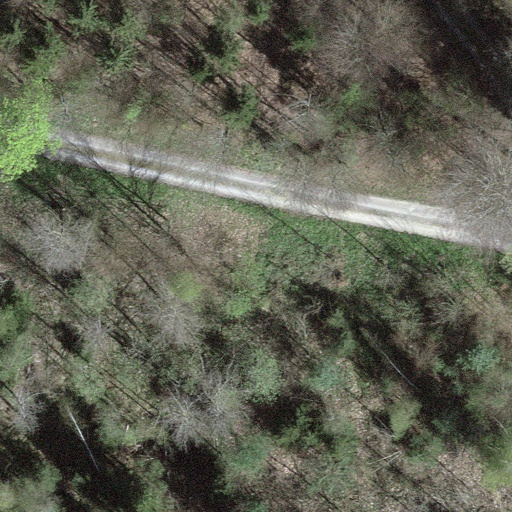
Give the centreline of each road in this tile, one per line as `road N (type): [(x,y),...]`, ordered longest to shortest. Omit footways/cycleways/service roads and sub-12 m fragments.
road 1 (track): [(0,132),(511,247)]
road 2 (track): [(511,129),(428,0)]
